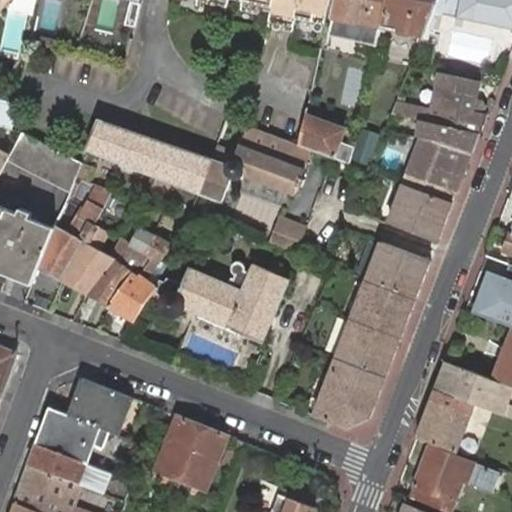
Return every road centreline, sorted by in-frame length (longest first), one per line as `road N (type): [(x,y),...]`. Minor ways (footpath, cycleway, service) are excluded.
road 1 (residential): [(381,467),(511,122)]
road 2 (residential): [(52,340),(381,467)]
road 3 (residential): [(0,478),(52,340)]
